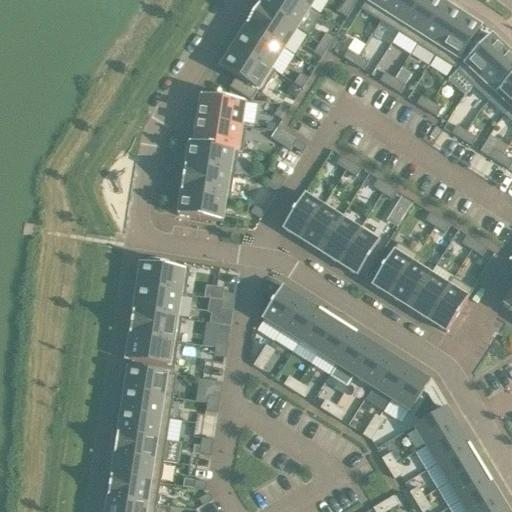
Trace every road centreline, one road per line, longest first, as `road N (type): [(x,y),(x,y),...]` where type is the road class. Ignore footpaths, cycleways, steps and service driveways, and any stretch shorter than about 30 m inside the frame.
road 1 (residential): [(511,475),(431,357),(273,260),(134,238)]
road 2 (residential): [(235,0),(150,137),(134,238)]
